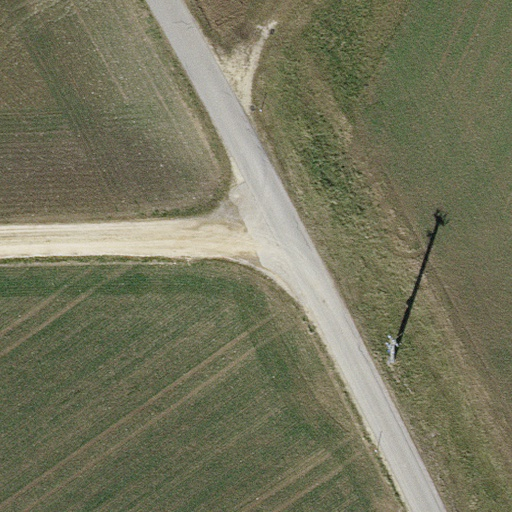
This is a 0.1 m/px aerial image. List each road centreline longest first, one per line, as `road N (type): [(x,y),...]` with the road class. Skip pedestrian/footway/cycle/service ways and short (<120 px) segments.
road 1 (track): [(428,511),(166,0)]
road 2 (track): [(0,245),(291,234)]
